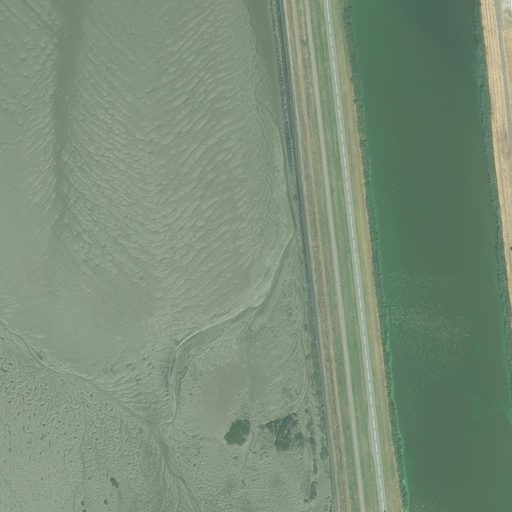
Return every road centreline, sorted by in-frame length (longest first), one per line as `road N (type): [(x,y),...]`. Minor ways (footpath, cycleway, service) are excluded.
road 1 (trunk): [(383,511),(326,0)]
road 2 (unclassified): [(362,511),(305,0)]
road 3 (unclassified): [(511,147),(495,0)]
